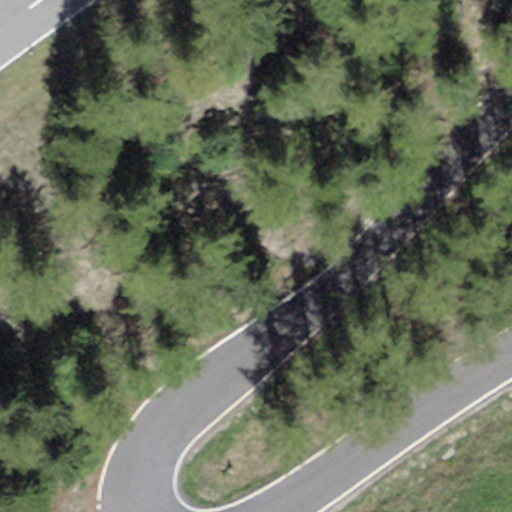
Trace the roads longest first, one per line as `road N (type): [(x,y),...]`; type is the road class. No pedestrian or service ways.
road 1 (unclassified): [(142,511),(137,483),(157,433),(336,284),(511,99)]
road 2 (unclassified): [(511,351),(271,511)]
